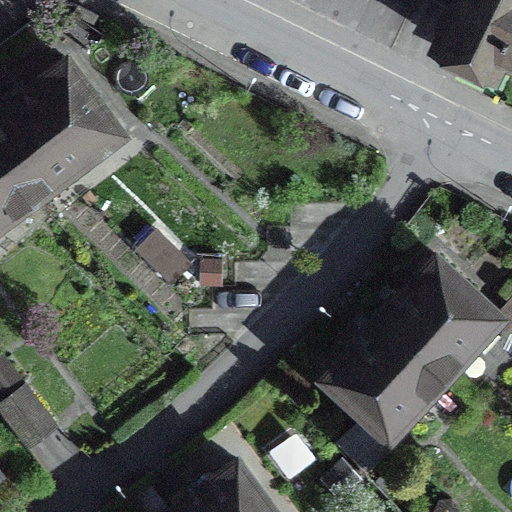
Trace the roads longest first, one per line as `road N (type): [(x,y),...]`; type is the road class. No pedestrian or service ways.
road 1 (residential): [(434,128),(413,174),(312,293),(206,397),(50,511)]
road 2 (residential): [(434,128),(192,0)]
